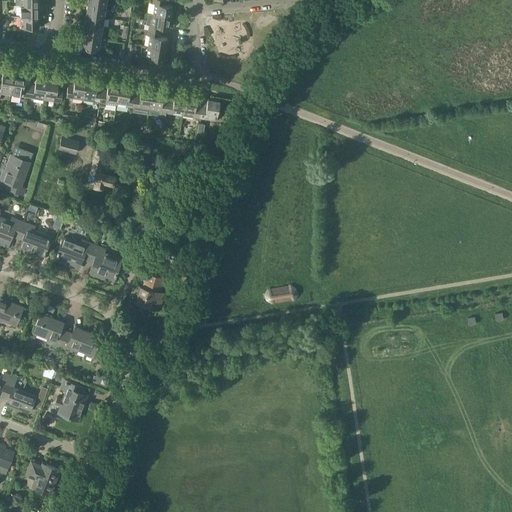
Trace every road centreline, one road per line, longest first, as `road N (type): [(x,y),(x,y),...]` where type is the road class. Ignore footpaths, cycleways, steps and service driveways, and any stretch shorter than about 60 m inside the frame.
road 1 (residential): [(109,310),(129,269),(138,216),(160,182),(160,162),(142,142)]
road 2 (residential): [(199,77),(51,54)]
road 3 (residential): [(129,353),(165,331),(189,250)]
